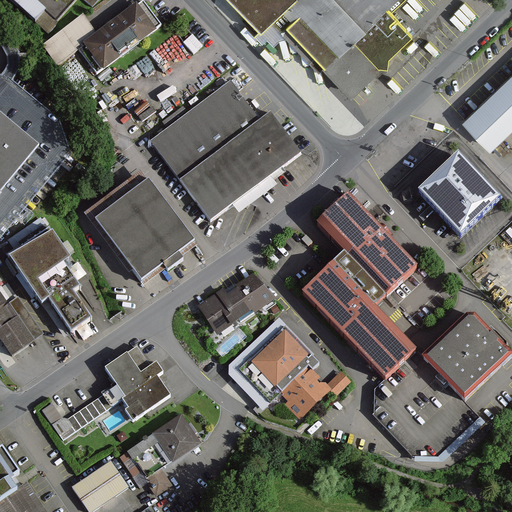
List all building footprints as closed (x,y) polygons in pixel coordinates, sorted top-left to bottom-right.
[(4,0),(33,25),(45,12),(56,22),(76,0),(81,0),(91,9),(99,0),(4,0)] [(347,98),(382,69),(388,64),(384,59),(411,37),(389,10),(400,0),(233,0),(259,31),(273,20),(316,73),(322,68),(347,98)] [(94,36),(81,18),(41,47),(56,68),(77,52),(94,76),(99,72),(101,74),(155,34),(154,32),(159,28),(141,4),(136,8),(135,7),(94,36)] [(491,145),(511,124),(511,74),(466,119),(491,145)] [(260,124),(230,84),(148,145),(207,224),(299,156),(270,117),(260,124)] [(0,192),(35,150),(0,120),(0,192)] [(499,200),(459,157),(420,194),(461,237),(499,200)] [(179,265),(174,259),(193,245),(146,183),(90,226),(136,288),(158,271),(163,277),(179,265)] [(341,260),(298,300),(379,386),(415,352),(375,310),(415,272),(346,199),(313,230),(341,260)] [(74,289),(80,285),(63,259),(68,256),(51,231),(10,258),(42,305),(50,300),(73,333),(94,319),(74,289)] [(274,302),(251,277),(233,290),(234,293),(224,299),(221,294),(196,311),(205,325),(218,316),(228,329),(250,315),(255,317),(274,302)] [(0,337),(12,356),(36,340),(19,315),(17,317),(8,304),(9,303),(0,289),(0,337)] [(508,358),(473,320),(463,320),(414,365),(409,359),(373,392),(369,418),(409,460),(433,460),(478,419),(461,401),(508,358)] [(309,371),(310,372),(318,365),(295,341),(302,334),(290,322),(283,329),(283,328),(239,369),(273,404),(281,397),(309,371)] [(64,441),(128,398),(135,408),(126,414),(131,422),(172,393),(160,376),(167,372),(159,362),(153,366),(139,346),(106,369),(118,386),(70,419),(64,418),(53,404),(43,411),(64,441)] [(309,371),(281,397),(302,419),(328,394),(334,400),(350,386),(340,375),(326,389),(310,372),(309,371)] [(141,488),(151,487),(157,494),(174,484),(164,469),(203,444),(184,414),(128,450),(129,452),(122,459),(141,488)] [(0,502),(23,487),(16,476),(21,473),(4,448),(0,450),(0,502)] [(129,485),(111,460),(73,486),(90,511),(129,485)] [(48,511),(28,484),(0,503),(0,511),(48,511)]
